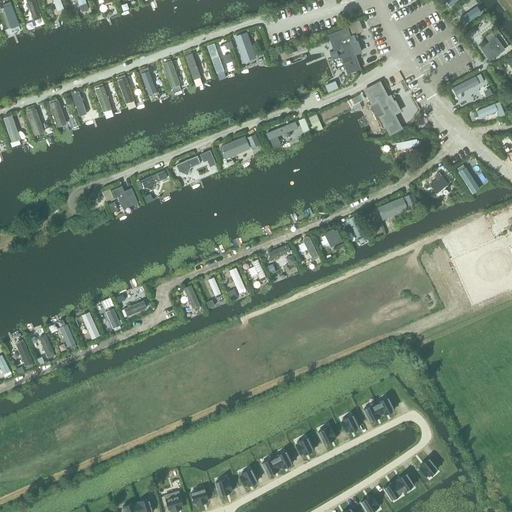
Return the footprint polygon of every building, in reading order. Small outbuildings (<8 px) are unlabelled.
[(344,52),(339,53),(347,74),(361,69),(355,54),(361,52),(357,41),(359,41),(358,36),(355,37),(354,34),(342,39),(338,28),(332,30),(335,40),(332,42),(335,51),(343,48),(344,52)] [(383,113),(379,115),(389,135),(403,128),(395,114),(401,110),(395,99),(393,99),(390,94),(387,95),(380,81),(362,90),(371,105),(377,102),(383,113)] [(448,184),(441,174),(429,184),(436,193),(448,184)] [(495,218),(490,208),(431,238),(464,304),(480,296),(464,263),(455,247),(497,224),(495,218)] [(333,228),(323,233),(329,245),(341,239),(337,229),(334,230),(333,228)] [(368,401),(357,406),(367,423),(379,416),(378,414),(381,412),(384,415),(398,408),(387,392),(376,398),(374,399),(372,400),(368,401)] [(343,420),(337,423),(340,430),(341,432),(343,435),(351,431),(358,426),(352,414),(343,419),(343,420)] [(327,426),(317,431),(323,444),(335,437),(334,435),(330,428),(329,427),(327,428),(327,426)] [(296,443),(296,445),(298,449),(299,448),(302,453),(313,448),(307,436),(296,441),(296,443)] [(270,457),(260,463),(263,467),(266,475),(270,472),(276,469),(274,466),(278,464),(280,467),(291,462),(285,450),(275,455),(276,457),(271,459),(270,457)] [(429,456),(418,464),(427,478),(438,470),(429,456)] [(237,473),(237,479),(237,481),(239,483),(244,487),(257,481),(250,468),(240,471),(237,473)] [(397,481),(396,482),(402,491),(403,490),(404,491),(414,485),(406,473),(397,480),(397,481)] [(217,479),(215,479),(217,487),(219,494),(229,492),(229,490),(228,485),(226,479),(226,477),(223,477),(217,479)] [(393,482),(383,488),(391,500),(401,494),(400,493),(402,491),(396,482),(394,483),(393,482)] [(187,494),(183,496),(187,505),(189,506),(207,502),(204,498),(202,493),(201,489),(198,489),(194,489),(187,491),(187,494)] [(370,496),(361,502),(367,511),(370,511),(378,508),(377,507),(379,505),(373,496),(371,497),(370,496)] [(174,497),(166,499),(169,510),(170,510),(171,511),(182,508),(181,506),(182,506),(181,501),(177,503),(174,497)] [(134,503),(123,507),(124,511),(152,511),(153,511),(149,499),(138,502),(138,503),(134,504),(134,503)]
